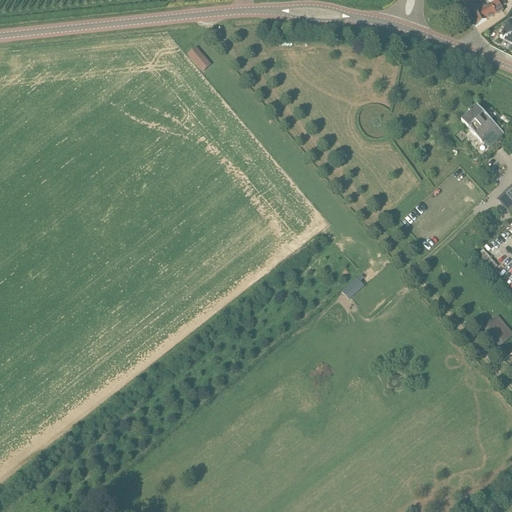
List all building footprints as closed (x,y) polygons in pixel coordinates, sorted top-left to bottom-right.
[(477,0),(473,0),(464,5),(476,28),(477,27),(480,25),(486,21),(487,22),(503,12),(501,8),(506,5),(502,0),(499,0),(497,2),(496,1),(485,7),(481,0),(479,2),(477,0)] [(511,23),(509,22),(500,39),(511,44),(511,23)] [(197,50),(189,57),(203,73),(210,67),(197,50)] [(467,116),(462,121),(482,143),(492,133),(499,140),(504,135),(478,107),(477,106),(467,116)] [(511,187),(498,202),(508,212),(511,207),(511,187)] [(476,256),(491,273),(499,266),(484,249),(476,256)] [(358,278),(342,291),(349,300),(365,287),(358,278)] [(502,347),(511,337),(511,330),(498,315),(484,328),(502,347)]
